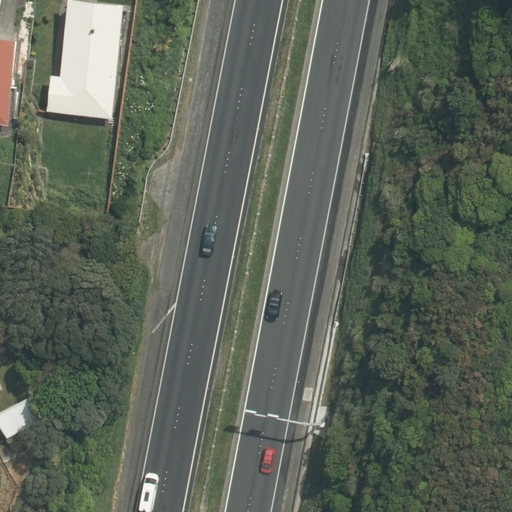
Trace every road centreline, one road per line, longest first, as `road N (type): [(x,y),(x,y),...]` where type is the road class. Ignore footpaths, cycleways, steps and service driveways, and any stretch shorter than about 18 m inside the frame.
road 1 (motorway): [(339,0),(238,511)]
road 2 (motorway): [(153,511),(252,0)]
